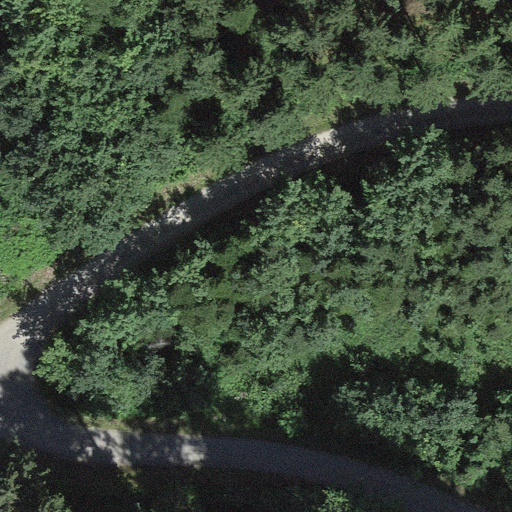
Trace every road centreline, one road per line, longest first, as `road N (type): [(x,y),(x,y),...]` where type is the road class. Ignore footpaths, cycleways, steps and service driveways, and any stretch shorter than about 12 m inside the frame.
road 1 (track): [(0,408),(97,288),(226,173),(511,121)]
road 2 (track): [(340,511),(196,454),(0,442)]
